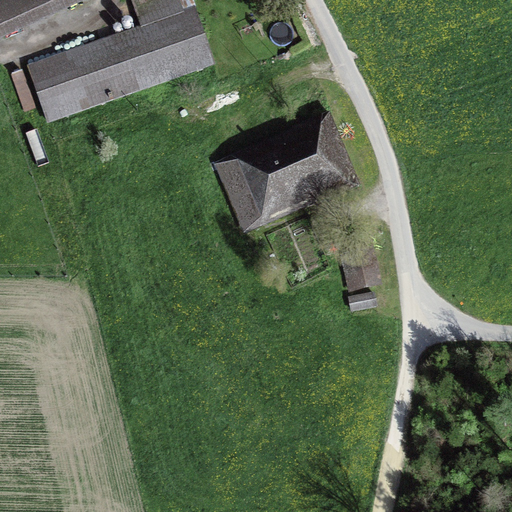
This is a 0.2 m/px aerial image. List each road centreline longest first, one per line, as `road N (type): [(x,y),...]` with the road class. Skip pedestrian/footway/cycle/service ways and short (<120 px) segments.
road 1 (unclassified): [(410,318),(392,178),(314,0)]
road 2 (track): [(384,511),(410,318),(511,334)]
